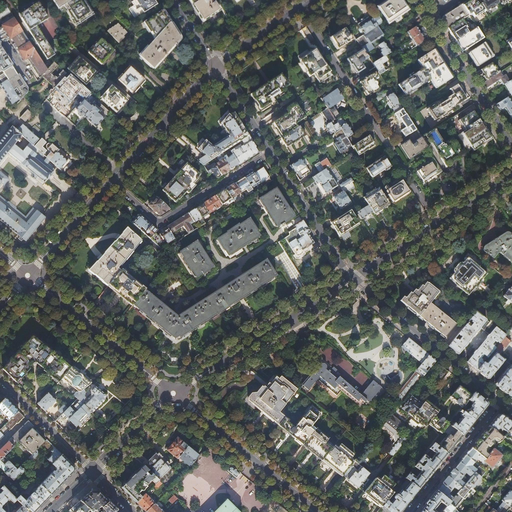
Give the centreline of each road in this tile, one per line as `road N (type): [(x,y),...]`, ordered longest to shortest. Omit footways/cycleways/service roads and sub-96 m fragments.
road 1 (tertiary): [(173,393),(352,278)]
road 2 (residential): [(437,224),(325,48)]
road 3 (residential): [(112,181),(159,222),(270,153)]
road 4 (residential): [(500,401),(352,278)]
road 5 (residential): [(27,275),(173,393)]
road 6 (residential): [(173,393),(317,511)]
road 7 (residential): [(427,14),(511,146)]
road 8 (residential): [(352,278),(270,153)]
road 9 (residential): [(409,511),(500,401)]
road 10 (residential): [(121,172),(215,65)]
road 11 (residential): [(93,471),(0,379)]
road 12 (residential): [(27,275),(112,181)]
